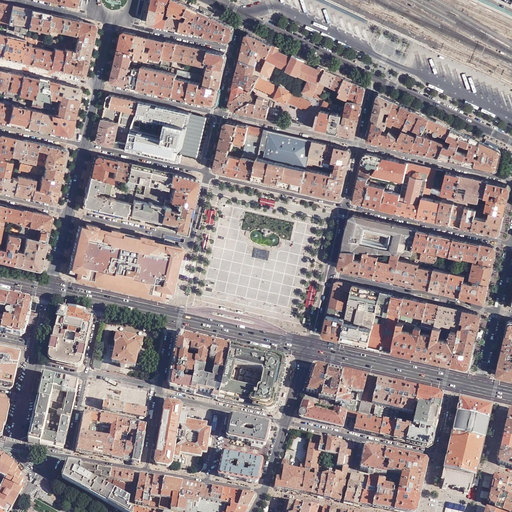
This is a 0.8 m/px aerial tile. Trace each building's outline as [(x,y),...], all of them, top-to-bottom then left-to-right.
[(171,5),(172,0),(152,0),(152,2),(151,7),(166,11),(167,4),(171,5)] [(189,5),(178,0),(172,0),(171,5),(169,12),(171,12),(184,16),(184,17),(185,15),(189,5)] [(316,0),(367,24),(368,20),(324,0),(316,0)] [(191,1),(189,5),(199,10),(201,6),(191,1)] [(26,35),(27,27),(31,9),(12,5),(6,30),(7,30),(6,34),(25,39),(26,35)] [(199,10),(189,5),(185,15),(188,16),(187,20),(183,19),(181,30),(192,33),(199,10)] [(201,6),(199,10),(211,15),(212,12),(201,6)] [(165,17),(166,11),(151,7),(149,20),(151,23),(166,27),(168,18),(165,17)] [(31,9),(27,27),(46,31),(47,28),(50,13),(31,9)] [(211,15),(199,10),(192,33),(205,36),(211,15)] [(184,16),(171,12),(170,15),(168,18),(166,27),(181,30),(183,19),(184,16)] [(212,12),(211,15),(222,20),(223,17),(213,12),(212,12)] [(50,13),(47,28),(51,29),(50,31),(55,32),(55,30),(59,31),(63,16),(50,13)] [(222,20),(211,15),(205,36),(228,41),(232,39),(234,28),(232,25),(222,20)] [(63,16),(59,31),(74,34),(74,33),(77,20),(63,16)] [(93,23),(77,20),(74,33),(77,34),(76,38),(92,42),(95,26),(93,23)] [(133,51),(137,33),(126,30),(122,32),(118,48),(133,51)] [(150,36),(137,33),(133,51),(130,66),(134,67),(135,64),(137,65),(139,57),(150,59),(151,56),(152,51),(151,51),(148,44),(150,36)] [(245,35),(242,49),(266,59),(273,44),(249,33),(245,35)] [(20,60),(25,39),(6,34),(6,35),(5,36),(1,56),(20,60)] [(37,38),(26,35),(25,39),(20,60),(31,63),(37,38)] [(167,40),(150,36),(148,44),(153,45),(151,51),(152,51),(151,56),(162,59),(163,57),(167,40)] [(45,39),(37,38),(31,63),(39,65),(43,48),(43,46),(54,48),(55,45),(56,40),(45,39)] [(88,59),(92,42),(76,38),(73,38),(72,42),(75,42),(73,50),(71,50),(69,55),(73,56),(88,59)] [(174,58),(178,42),(167,40),(163,57),(174,59),(174,58)] [(184,61),(187,45),(178,42),(174,58),(184,61)] [(273,44),(266,59),(263,68),(259,76),(267,80),(268,76),(270,77),(275,65),(308,80),(302,92),(312,97),(313,96),(323,101),(324,100),(325,97),(320,94),(314,92),(320,81),(320,80),(325,69),(319,66),(317,69),(303,63),(305,59),(294,54),(292,58),(278,51),(280,47),(273,44)] [(195,63),(198,47),(187,45),(184,61),(195,63)] [(205,64),(209,50),(198,47),(195,63),(193,72),(203,75),(205,64)] [(43,48),(39,65),(50,67),(53,51),(43,48)] [(53,51),(50,67),(57,69),(60,70),(64,50),(54,48),(53,51)] [(64,50),(60,70),(66,71),(70,72),(73,56),(69,55),(71,50),(71,49),(69,49),(68,48),(65,48),(64,50)] [(130,66),(133,51),(118,48),(115,63),(130,66)] [(266,59),(242,49),(239,60),(255,65),(256,62),(259,63),(259,62),(262,63),(260,67),(263,68),(266,59)] [(209,65),(225,69),(228,57),(226,54),(209,50),(205,64),(209,65)] [(73,56),(70,72),(82,75),(85,72),(88,59),(73,56)] [(255,65),(239,60),(237,70),(259,77),(259,76),(263,68),(260,67),(255,65)] [(138,88),(156,92),(162,65),(161,65),(144,62),(144,63),(142,70),(138,88)] [(134,67),(130,66),(115,63),(111,79),(114,82),(129,86),(132,74),(134,67)] [(156,92),(173,95),(179,69),(172,68),(162,65),(156,92)] [(222,79),(225,69),(209,65),(207,76),(222,79)] [(0,94),(2,95),(4,89),(5,89),(5,87),(7,78),(9,71),(0,68),(0,94)] [(132,74),(129,86),(138,88),(142,70),(135,68),(134,74),(132,74)] [(173,95),(187,98),(193,72),(182,70),(179,69),(173,95)] [(331,85),(336,74),(325,69),(320,80),(326,83),(331,85)] [(259,77),(237,70),(233,87),(236,88),(245,85),(250,89),(253,90),(255,87),(255,86),(253,85),(254,81),(257,82),(258,79),(259,77)] [(5,89),(3,95),(13,98),(13,100),(16,101),(18,94),(22,74),(9,71),(7,78),(10,79),(8,88),(5,87),(5,89)] [(187,98),(206,103),(210,86),(205,85),(201,83),(203,75),(193,72),(187,98)] [(38,78),(22,74),(18,94),(34,97),(38,78)] [(339,90),(345,78),(336,74),(331,85),(339,90)] [(220,88),(222,79),(207,76),(205,85),(210,86),(220,88)] [(48,80),(38,78),(34,97),(32,104),(31,106),(42,108),(42,107),(50,109),(50,101),(49,97),(48,80)] [(348,99),(353,81),(345,78),(339,90),(340,90),(338,95),(348,99)] [(279,88),(258,79),(257,82),(255,86),(255,87),(275,96),(273,99),(286,105),(287,102),(308,112),(312,103),(291,93),(292,92),(280,86),(279,88)] [(59,82),(48,80),(49,97),(55,98),(56,93),(57,89),(59,82)] [(325,84),(320,81),(314,92),(320,94),(325,84)] [(364,86),(353,81),(348,99),(347,101),(362,103),(365,89),(364,86)] [(80,87),(59,82),(57,89),(61,90),(61,94),(79,98),(81,90),(80,87)] [(236,88),(233,87),(230,100),(243,93),(244,95),(249,92),(244,91),(245,85),(236,88)] [(217,103),(220,88),(210,86),(206,103),(213,104),(217,103)] [(243,93),(230,100),(229,103),(233,110),(238,111),(258,98),(256,95),(253,97),(249,92),(244,95),(243,93)] [(58,103),(77,108),(79,98),(61,94),(56,93),(55,98),(55,99),(59,100),(58,103)] [(140,103),(141,101),(111,94),(108,97),(106,105),(105,106),(122,110),(119,123),(103,119),(102,123),(98,140),(100,143),(127,150),(128,147),(133,125),(137,113),(138,114),(140,103)] [(388,114),(395,101),(381,94),(378,96),(372,118),(382,124),(385,126),(388,114)] [(258,98),(238,111),(255,115),(258,98)] [(258,98),(255,115),(267,117),(271,101),(265,99),(258,98)] [(324,100),(323,101),(321,106),(332,109),(332,105),(324,100)] [(11,107),(8,122),(26,126),(31,109),(25,107),(26,103),(19,101),(18,106),(12,104),(11,107)] [(51,113),(74,119),(77,108),(58,103),(56,113),(54,112),(56,103),(54,102),(50,101),(50,109),(51,113)] [(359,117),(362,103),(347,101),(344,112),(342,111),(342,115),(344,114),(345,115),(359,117)] [(403,105),(395,101),(388,114),(385,126),(389,129),(403,105)] [(207,118),(140,103),(138,114),(137,113),(133,125),(128,147),(183,160),(184,156),(197,159),(207,118)] [(1,105),(0,109),(0,120),(8,122),(11,107),(1,105)] [(342,115),(342,111),(343,107),(332,105),(332,109),(330,117),(327,131),(337,133),(339,122),(340,122),(340,120),(342,115)] [(413,109),(403,105),(389,129),(398,136),(402,128),(404,126),(413,109)] [(31,109),(26,126),(37,128),(41,112),(41,111),(31,109)] [(422,113),(413,109),(404,126),(410,128),(413,129),(422,113)] [(317,115),(314,128),(327,131),(330,117),(328,117),(329,112),(321,110),(320,115),(317,115)] [(41,112),(37,128),(52,132),(51,121),(51,118),(51,115),(41,112)] [(51,121),(52,132),(68,136),(71,134),(74,119),(51,113),(51,115),(51,118),(56,119),(55,122),(51,121)] [(430,118),(422,113),(413,129),(422,133),(423,131),(425,127),(430,118)] [(357,126),(359,117),(345,115),(344,114),(342,115),(340,120),(343,120),(342,123),(357,126)] [(382,124),(372,118),(368,137),(371,141),(379,143),(382,124)] [(453,128),(430,118),(425,127),(434,131),(434,132),(434,133),(436,134),(437,134),(439,133),(444,136),(443,138),(448,140),(453,128)] [(355,134),(357,126),(342,123),(343,120),(340,120),(340,122),(339,122),(337,133),(351,137),(355,134)] [(235,141),(239,123),(228,121),(225,123),(219,147),(233,150),(235,141)] [(245,143),(249,126),(239,123),(235,141),(245,143)] [(389,129),(385,126),(382,124),(379,143),(392,146),(398,136),(389,129)] [(257,160),(258,157),(264,129),(249,126),(245,143),(245,147),(243,155),(245,155),(244,157),(257,160)] [(402,128),(398,136),(392,146),(412,151),(422,133),(413,129),(410,128),(409,131),(402,128)] [(456,129),(453,128),(448,140),(447,142),(446,143),(440,157),(451,160),(464,162),(466,153),(460,150),(463,143),(469,146),(472,137),(456,129)] [(264,129),(258,157),(307,168),(308,162),(313,140),(264,129)] [(0,133),(0,145),(12,148),(15,136),(0,133)] [(422,133),(412,151),(428,154),(434,138),(422,133)] [(21,156),(25,139),(15,136),(12,148),(10,154),(21,156)] [(481,141),(472,137),(469,146),(470,146),(468,154),(466,153),(464,162),(475,165),(481,141)] [(434,138),(428,154),(440,157),(446,143),(434,138)] [(21,163),(33,165),(34,162),(38,142),(25,139),(21,156),(20,163),(21,163)] [(485,143),(481,141),(475,165),(494,170),(497,168),(501,153),(499,148),(500,145),(487,139),(485,143)] [(313,140),(308,162),(313,164),(321,165),(322,158),(323,153),(325,143),(313,140)] [(34,162),(63,169),(67,151),(65,148),(38,142),(34,162)] [(336,146),(325,143),(323,153),(332,155),(331,160),(322,158),(321,165),(328,167),(333,168),(335,161),(332,160),(336,146)] [(0,145),(0,158),(2,159),(3,156),(7,157),(8,153),(10,154),(12,148),(0,145)] [(349,148),(336,146),(332,160),(335,161),(349,164),(351,152),(349,148)] [(216,170),(228,173),(233,150),(219,147),(215,167),(216,170)] [(228,173),(239,175),(242,158),(236,156),(238,151),(233,150),(228,173)] [(364,155),(362,162),(376,171),(385,157),(368,153),(364,155)] [(111,177),(115,159),(97,155),(94,157),(89,176),(103,180),(110,183),(111,177)] [(253,178),(257,160),(244,157),(245,155),(243,155),(242,158),(239,175),(253,178)] [(307,168),(258,157),(257,160),(253,178),(303,189),(307,168)] [(375,174),(405,181),(409,163),(385,157),(376,171),(375,174)] [(0,174),(3,175),(8,176),(12,161),(2,159),(0,158),(0,174)] [(129,162),(115,159),(111,177),(125,180),(129,162)] [(349,164),(335,161),(333,168),(332,176),(345,179),(349,164)] [(63,169),(34,162),(31,172),(37,173),(36,175),(42,176),(60,180),(63,169)] [(170,172),(129,162),(125,180),(124,187),(136,190),(138,182),(146,184),(144,194),(135,192),(133,202),(129,220),(158,227),(164,200),(167,187),(170,172)] [(308,162),(307,168),(303,189),(315,192),(320,170),(310,168),(311,166),(313,166),(313,164),(308,162)] [(362,162),(360,170),(373,176),(374,176),(375,174),(376,171),(362,162)] [(19,169),(31,172),(33,165),(21,163),(19,169)] [(401,193),(397,211),(418,216),(425,192),(431,193),(432,187),(437,169),(409,163),(405,181),(401,193)] [(320,170),(315,192),(327,195),(332,176),(333,168),(328,167),(327,169),(330,170),(329,172),(320,170)] [(360,170),(359,176),(370,179),(372,180),(373,176),(360,170)] [(457,195),(462,175),(447,171),(443,190),(442,192),(457,195)] [(198,178),(170,172),(167,187),(172,188),(169,201),(192,206),(198,178)] [(0,190),(13,193),(17,178),(8,176),(3,175),(0,190)] [(33,188),(35,179),(30,178),(18,175),(17,178),(13,193),(31,197),(33,188)] [(488,181),(462,175),(457,195),(456,199),(467,201),(468,201),(468,199),(479,201),(480,195),(485,196),(488,181)] [(39,189),(33,188),(31,197),(53,202),(56,201),(60,180),(42,176),(39,189)] [(103,180),(89,176),(86,193),(99,197),(103,180)] [(332,176),(327,195),(338,197),(341,195),(345,179),(332,176)] [(356,202),(365,204),(371,183),(371,182),(369,182),(370,179),(359,176),(354,199),(356,202)] [(124,187),(110,183),(103,180),(99,197),(86,193),(83,207),(85,210),(129,220),(133,202),(135,192),(136,190),(124,187)] [(509,186),(488,181),(485,196),(489,197),(508,201),(511,189),(509,186)] [(371,183),(365,204),(381,208),(385,189),(386,188),(371,183)] [(432,187),(431,193),(441,195),(442,192),(443,190),(432,187)] [(401,193),(385,189),(381,208),(397,211),(401,193)] [(425,192),(418,216),(437,221),(443,199),(444,196),(441,195),(431,193),(425,192)] [(490,211),(505,214),(508,201),(489,197),(486,209),(490,211)] [(443,199),(437,221),(450,223),(455,203),(455,202),(443,199)] [(187,230),(192,206),(169,201),(164,200),(158,227),(183,232),(187,230)] [(455,203),(450,223),(461,226),(466,206),(455,203)] [(25,209),(6,204),(3,218),(5,218),(8,219),(22,222),(25,209)] [(466,206),(461,226),(472,228),(477,209),(466,206)] [(477,209),(472,228),(497,234),(500,232),(505,214),(490,211),(488,216),(487,217),(481,215),(483,209),(477,207),(477,209)] [(33,211),(25,209),(22,222),(22,224),(29,226),(33,211)] [(50,215),(33,211),(29,226),(49,230),(52,218),(50,215)] [(415,248),(419,229),(354,214),(350,217),(342,250),(366,252),(371,253),(380,254),(393,255),(401,255),(413,257),(414,251),(415,248)] [(171,296),(182,251),(179,251),(180,246),(153,240),(152,243),(144,241),(146,236),(139,235),(139,239),(121,234),(122,231),(113,229),(113,230),(97,227),(97,226),(85,223),(84,226),(78,225),(68,270),(76,272),(75,278),(162,298),(163,294),(171,296)] [(49,230),(29,226),(29,229),(21,227),(19,234),(19,236),(13,264),(38,270),(40,268),(49,230)] [(427,250),(432,232),(419,229),(415,248),(427,250)] [(0,248),(0,261),(13,264),(19,236),(13,235),(13,233),(5,231),(2,241),(1,249),(0,248)] [(439,252),(443,235),(432,232),(427,250),(426,254),(438,256),(439,252)] [(450,255),(455,238),(443,235),(439,252),(450,255)] [(308,262),(306,259),(299,258),(298,264),(295,266),(291,265),(284,268),(282,265),(266,261),(265,259),(256,257),(254,253),(246,251),(247,244),(242,243),(236,246),(233,241),(231,240),(225,243),(226,238),(215,236),(202,295),(197,294),(196,298),(198,297),(200,301),(279,318),(282,306),(295,308),(297,300),(300,298),(308,262)] [(464,256),(467,240),(455,238),(450,255),(463,258),(464,256)] [(478,260),(481,244),(467,240),(464,256),(478,260)] [(481,263),(493,266),(496,250),(494,247),(481,244),(478,260),(481,261),(481,263)] [(366,252),(342,250),(338,266),(341,269),(361,274),(366,252)] [(395,281),(415,286),(420,267),(421,259),(423,253),(414,251),(413,257),(412,259),(416,260),(415,264),(400,260),(395,281)] [(361,274),(375,277),(378,261),(379,257),(370,255),(371,253),(366,252),(361,274)] [(421,259),(436,263),(438,256),(426,254),(423,253),(421,259)] [(375,277),(395,281),(400,260),(401,255),(393,255),(391,264),(378,261),(375,277)] [(489,284),(493,266),(481,263),(477,262),(475,262),(471,280),(489,284)] [(415,286),(430,289),(434,270),(420,267),(415,286)] [(430,289),(446,293),(450,272),(435,268),(434,270),(430,289)] [(446,293),(461,296),(464,279),(465,275),(450,272),(446,293)] [(485,300),(489,284),(471,280),(464,279),(461,296),(483,301),(485,300)] [(347,310),(354,285),(350,284),(341,282),(338,281),(335,283),(329,306),(347,310)] [(381,291),(354,285),(347,310),(340,339),(369,346),(375,316),(381,291)] [(392,293),(381,291),(375,316),(387,319),(389,309),(392,293)] [(0,292),(0,331),(1,331),(9,295),(0,292)] [(404,296),(392,293),(389,309),(397,311),(396,313),(400,314),(404,296)] [(9,295),(1,331),(21,336),(25,333),(30,312),(32,304),(30,299),(21,297),(9,295)] [(32,304),(30,312),(35,313),(37,303),(33,298),(22,295),(21,297),(30,299),(32,304)] [(428,302),(404,296),(400,314),(398,321),(398,322),(421,327),(428,302)] [(440,304),(428,302),(421,327),(420,331),(433,334),(436,323),(440,304)] [(463,310),(440,304),(436,323),(442,324),(448,326),(459,329),(460,325),(463,310)] [(340,339),(347,310),(329,306),(324,332),(325,336),(340,339)] [(58,318),(55,329),(87,338),(90,327),(91,326),(92,319),(85,317),(85,315),(84,315),(85,312),(69,308),(68,311),(67,310),(66,312),(59,310),(57,318),(58,318)] [(480,314),(463,310),(460,325),(479,329),(482,317),(480,314)] [(387,319),(375,316),(369,346),(380,348),(387,319)] [(387,319),(380,348),(391,351),(398,322),(398,321),(387,319)] [(398,322),(391,351),(414,356),(420,331),(421,327),(398,322)] [(442,324),(436,323),(433,334),(427,359),(450,364),(454,349),(457,337),(459,329),(448,326),(445,339),(439,338),(442,324)] [(479,329),(460,325),(459,329),(457,337),(476,341),(479,329)] [(87,338),(55,329),(54,329),(49,351),(48,355),(49,357),(49,359),(50,360),(52,362),(56,363),(72,367),(76,367),(78,367),(80,366),(82,364),(83,359),(84,360),(86,349),(85,348),(88,338),(87,338)] [(420,331),(414,356),(427,359),(433,334),(420,331)] [(511,335),(505,334),(502,347),(511,349),(511,335)] [(137,338),(123,335),(123,336),(116,335),(114,344),(114,345),(116,345),(112,362),(120,364),(120,366),(121,367),(125,368),(126,367),(127,365),(135,367),(140,349),(141,350),(143,341),(136,339),(137,338)] [(197,365),(225,372),(231,346),(181,335),(177,337),(174,351),(187,355),(187,357),(195,360),(194,365),(197,365)] [(473,354),(476,341),(457,337),(454,349),(473,354)] [(0,343),(0,387),(10,390),(13,387),(19,359),(16,354),(18,348),(0,343)] [(231,346),(225,372),(218,400),(264,410),(266,411),(269,410),(271,409),(273,407),(275,405),(285,363),(281,358),(231,346)] [(511,349),(502,347),(497,372),(499,376),(511,378),(511,349)] [(454,349),(450,364),(467,368),(470,366),(473,354),(454,349)] [(193,381),(197,365),(194,365),(195,360),(187,357),(187,355),(174,351),(170,376),(193,381)] [(103,361),(94,359),(93,367),(95,370),(101,371),(103,361)] [(218,400),(225,372),(197,365),(193,381),(190,394),(204,397),(218,400)] [(318,399),(320,399),(322,391),(324,384),(327,368),(321,367),(318,366),(314,368),(306,392),(319,395),(318,399)] [(320,399),(319,405),(334,409),(343,372),(336,370),(327,368),(324,384),(328,385),(326,392),(322,391),(320,399)] [(343,372),(334,409),(358,414),(366,377),(352,374),(343,372)] [(28,441),(55,448),(59,433),(66,435),(78,383),(44,376),(28,441)] [(170,389),(190,394),(193,381),(170,376),(168,386),(170,389)] [(366,377),(358,414),(369,417),(371,409),(377,380),(373,379),(366,377)] [(377,380),(371,409),(385,412),(392,383),(385,381),(379,380),(377,380)] [(385,412),(383,420),(391,422),(397,423),(405,386),(397,384),(392,383),(385,412)] [(119,390),(118,396),(147,399),(148,388),(141,387),(115,384),(114,390),(119,390)] [(405,386),(397,423),(410,426),(414,406),(418,389),(411,387),(405,386)] [(418,389),(414,406),(439,411),(442,397),(440,394),(429,391),(418,389)] [(303,402),(319,405),(320,399),(318,399),(308,396),(305,395),(303,402)] [(459,399),(442,474),(445,475),(443,486),(469,492),(471,481),(474,482),(492,407),(459,399)] [(115,403),(105,401),(102,410),(113,412),(115,403)] [(158,465),(169,467),(172,465),(173,462),(176,462),(177,458),(179,459),(180,454),(201,457),(202,453),(207,454),(208,445),(209,441),(210,437),(209,437),(210,429),(208,429),(206,428),(207,424),(186,420),(187,415),(184,415),(185,408),(182,408),(182,406),(180,404),(168,402),(165,404),(155,462),(158,465)] [(334,409),(319,405),(303,402),(298,415),(301,419),(343,428),(345,417),(352,418),(350,430),(354,431),(358,414),(334,409)] [(113,412),(133,416),(134,407),(133,407),(124,405),(115,403),(113,412)] [(414,406),(410,426),(412,427),(423,429),(434,432),(437,422),(439,411),(414,406)] [(148,416),(149,410),(141,409),(134,407),(133,416),(145,418),(148,416)] [(511,410),(508,412),(502,436),(511,438),(511,410)] [(94,455),(101,417),(83,413),(76,452),(94,455)] [(369,417),(358,414),(354,431),(379,436),(383,420),(369,417)] [(234,416),(231,418),(227,435),(229,439),(263,446),(266,443),(269,427),(267,424),(234,416)] [(117,429),(118,420),(101,417),(94,455),(111,458),(117,429)] [(125,421),(118,420),(117,429),(129,431),(131,422),(125,421)] [(383,420),(379,436),(393,440),(397,423),(391,422),(383,420)] [(139,424),(131,422),(129,431),(129,432),(137,434),(139,424)] [(397,423),(393,440),(406,443),(410,429),(412,429),(412,427),(410,426),(397,423)] [(146,425),(139,424),(137,434),(144,436),(146,425)] [(410,429),(406,443),(427,448),(432,445),(434,432),(423,429),(412,427),(412,429),(410,429)] [(129,431),(117,429),(111,458),(123,461),(128,436),(129,432),(129,431)] [(59,433),(55,448),(63,449),(66,435),(59,433)] [(140,464),(144,436),(137,434),(137,438),(132,462),(140,464)] [(349,443),(321,437),(311,435),(307,465),(301,464),(301,470),(289,468),(290,462),(288,462),(290,456),(285,455),(281,467),(284,468),(283,475),(279,474),(278,477),(277,477),(274,488),(298,492),(301,493),(304,481),(314,483),(315,471),(322,471),(327,471),(327,468),(323,468),(323,467),(318,466),(320,453),(338,457),(339,450),(350,452),(352,446),(349,443)] [(128,436),(123,461),(132,462),(137,438),(128,436)] [(511,438),(502,436),(499,450),(511,452),(511,438)] [(364,448),(360,470),(368,472),(367,474),(375,475),(376,473),(385,475),(386,476),(389,462),(384,461),(386,451),(380,449),(379,449),(373,448),(367,447),(364,448)] [(349,459),(350,452),(339,450),(338,457),(349,459)] [(511,452),(499,450),(497,460),(499,464),(511,468),(511,452)] [(386,476),(385,475),(385,478),(396,480),(397,474),(401,474),(423,479),(427,463),(425,460),(386,451),(384,461),(389,462),(386,476)] [(260,460),(226,453),(223,455),(219,474),(221,477),(254,483),(258,481),(262,463),(260,460)] [(347,469),(349,459),(338,457),(336,467),(347,469)] [(7,460),(4,458),(0,464),(0,476),(0,475),(4,470),(6,472),(8,469),(7,468),(11,463),(7,460)] [(14,465),(11,463),(7,468),(8,469),(6,472),(4,470),(0,475),(6,479),(14,465)] [(72,484),(80,467),(68,464),(63,479),(72,484)] [(5,481),(19,488),(23,481),(20,478),(21,475),(17,471),(18,470),(14,465),(6,479),(5,481)] [(80,467),(72,484),(90,494),(97,482),(100,478),(100,475),(97,474),(98,470),(80,467)] [(344,489),(347,469),(336,467),(335,471),(329,499),(340,502),(344,489)] [(111,473),(98,470),(97,474),(100,475),(100,478),(97,482),(117,493),(129,500),(132,485),(109,480),(111,473)] [(111,470),(111,473),(109,480),(132,485),(134,475),(111,470)] [(317,497),(322,471),(315,471),(314,483),(311,495),(317,497)] [(328,471),(327,471),(322,471),(317,497),(323,498),(328,471)] [(323,498),(329,499),(335,471),(328,471),(323,498)] [(363,477),(358,476),(350,474),(349,482),(358,484),(356,491),(353,504),(360,505),(360,504),(368,478),(366,478),(366,476),(364,476),(363,477)] [(419,496),(423,479),(401,474),(400,481),(396,480),(394,487),(398,488),(398,491),(419,496)] [(149,507),(152,492),(145,491),(147,476),(140,475),(135,504),(149,507)] [(145,491),(152,492),(155,478),(147,476),(145,491)] [(506,487),(508,480),(496,476),(493,478),(492,482),(506,487)] [(155,478),(152,492),(149,507),(159,509),(164,479),(155,478)] [(378,480),(368,478),(360,504),(372,507),(378,480)] [(384,482),(378,480),(372,507),(393,511),(398,491),(394,490),(394,487),(396,480),(385,478),(384,482)] [(164,479),(159,509),(170,511),(177,511),(182,482),(164,479)] [(511,483),(511,481),(508,480),(506,487),(503,494),(507,496),(509,496),(511,483)] [(19,488),(5,481),(1,488),(7,491),(6,494),(8,495),(11,493),(18,496),(21,490),(19,488)] [(304,481),(301,493),(311,495),(314,483),(304,481)] [(97,482),(90,494),(111,505),(117,493),(97,482)] [(182,482),(177,511),(224,511),(228,501),(221,500),(220,503),(210,501),(199,499),(202,486),(182,482)] [(358,484),(349,482),(347,489),(356,491),(358,484)] [(503,494),(506,487),(492,482),(490,489),(503,494)] [(213,488),(202,486),(199,499),(210,501),(213,488)] [(0,501),(11,508),(18,496),(11,493),(8,495),(6,494),(7,491),(1,488),(0,489),(0,501)] [(213,488),(210,501),(220,503),(221,500),(223,490),(213,488)] [(356,491),(347,489),(344,502),(353,504),(356,491)] [(507,496),(503,494),(490,489),(487,501),(489,505),(494,506),(494,507),(502,510),(507,496)] [(221,500),(228,501),(230,491),(223,490),(221,500)] [(228,501),(224,511),(234,511),(237,507),(242,493),(230,491),(228,501)] [(398,491),(393,511),(397,511),(415,511),(419,496),(398,491)] [(117,493),(111,505),(116,508),(123,511),(133,511),(128,509),(129,500),(117,493)] [(255,495),(242,493),(237,507),(247,509),(255,495)] [(511,511),(511,497),(509,496),(507,496),(502,510),(508,511),(511,511)] [(0,510),(3,511),(9,511),(11,508),(0,501),(0,510)] [(293,511),(296,503),(289,501),(286,511),(293,511)] [(300,511),(303,504),(296,503),(293,511),(300,511)]
